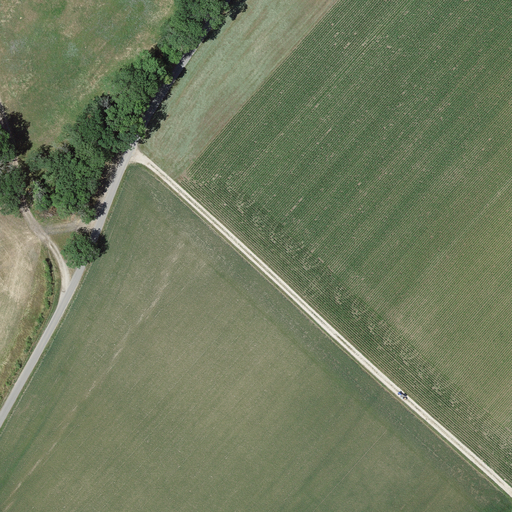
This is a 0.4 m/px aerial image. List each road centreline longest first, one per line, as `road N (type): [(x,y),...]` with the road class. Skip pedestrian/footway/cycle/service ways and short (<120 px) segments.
road 1 (track): [(511,493),(129,149)]
road 2 (unclassified): [(225,0),(129,149),(77,276),(0,421)]
road 3 (track): [(63,305),(59,257),(25,209),(0,110)]
